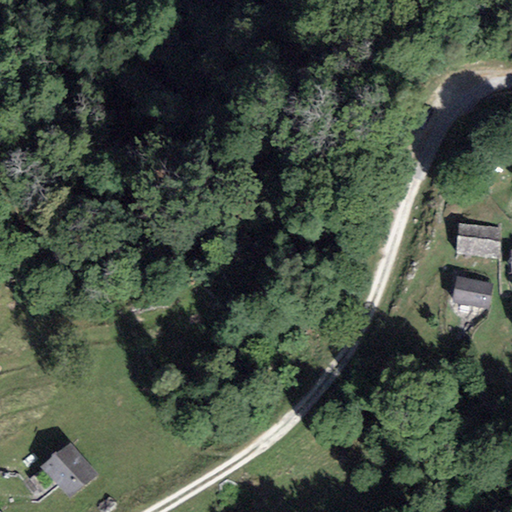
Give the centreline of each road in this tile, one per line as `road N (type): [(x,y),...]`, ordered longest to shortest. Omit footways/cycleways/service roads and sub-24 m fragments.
road 1 (unclassified): [(511,75),(452,99),(421,147),(388,258),(340,363)]
road 2 (track): [(374,292),(323,318),(256,284),(227,286),(117,335)]
road 3 (track): [(117,335),(57,345),(0,368)]
